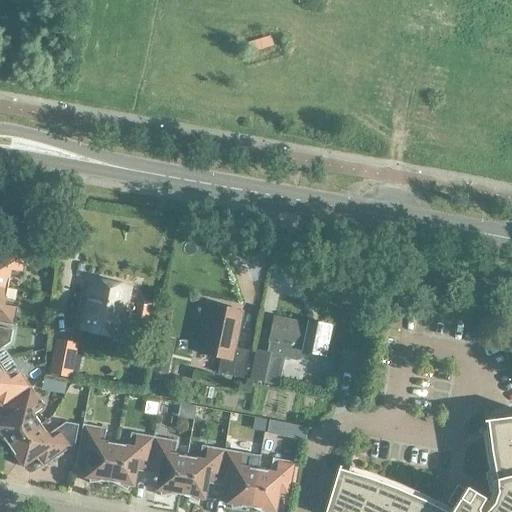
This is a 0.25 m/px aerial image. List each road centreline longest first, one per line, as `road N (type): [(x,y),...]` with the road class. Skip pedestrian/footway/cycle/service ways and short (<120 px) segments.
road 1 (residential): [(511,240),(0,145)]
road 2 (residential): [(306,511),(320,444),(343,423),(363,421)]
